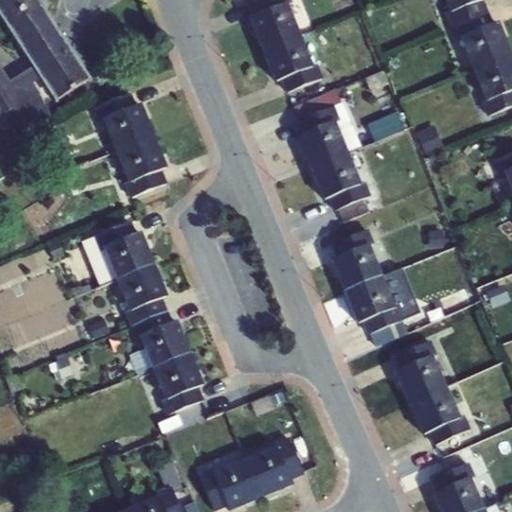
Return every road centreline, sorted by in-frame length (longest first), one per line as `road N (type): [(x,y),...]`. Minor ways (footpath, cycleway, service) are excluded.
road 1 (residential): [(244,170),(190,221),(249,360),(320,351)]
road 2 (residential): [(244,170),(320,351)]
road 3 (residential): [(173,0),(244,170)]
road 4 (residential): [(320,351),(383,501)]
